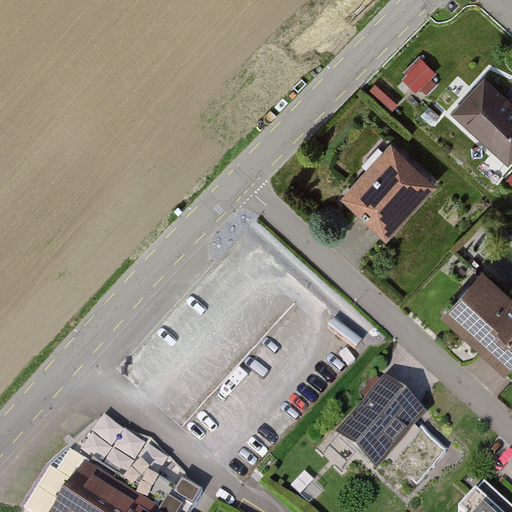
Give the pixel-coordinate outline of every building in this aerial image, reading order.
[(422,60),(406,75),(425,95),(441,79),(422,60)] [(511,95),(490,75),(457,110),(511,161),(511,95)] [(398,143),(349,197),(394,238),(443,184),(398,143)] [(511,291),(481,266),(443,311),(510,367),(511,365),(511,291)] [(435,415),(391,376),(338,435),(408,499),(451,451),(424,427),(435,415)] [(84,451),(124,477),(146,443),(106,417),(84,451)] [(157,511),(81,462),(50,511),(157,511)] [(511,511),(511,501),(494,486),(470,511),(511,511)]
